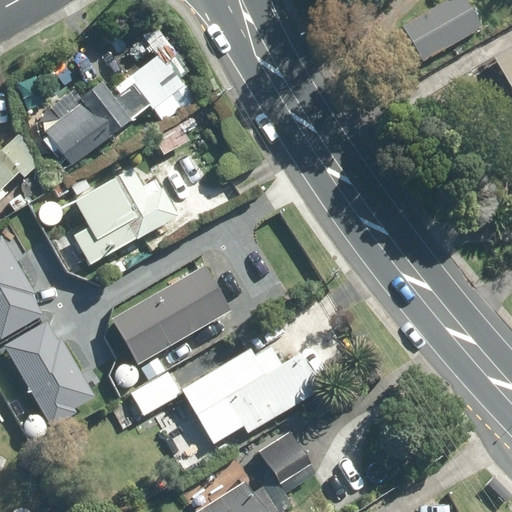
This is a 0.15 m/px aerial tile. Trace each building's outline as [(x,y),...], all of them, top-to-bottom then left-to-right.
[(461,0),(450,0),(400,29),(422,67),(480,32),(461,0)] [(511,52),(493,63),(511,97),(511,52)] [(154,53),(123,78),(149,110),(180,85),(154,53)] [(8,78),(18,95),(28,89),(34,85),(54,73),(44,58),(26,70),(24,68),(8,78)] [(62,154),(70,164),(127,121),(112,99),(100,83),(79,100),(81,103),(43,132),(49,141),(45,144),(56,158),(62,154)] [(179,125),(155,139),(164,154),(188,140),(179,125)] [(0,187),(12,175),(18,181),(34,165),(11,142),(0,153),(0,187)] [(72,202),(87,228),(72,236),(88,265),(176,217),(161,189),(146,197),(132,169),(72,202)] [(202,268),(108,320),(134,366),(228,313),(202,268)] [(203,376),(218,403),(196,415),(212,444),(242,426),(246,433),(319,390),(298,354),(263,374),(248,350),(203,376)] [(66,369),(31,391),(54,428),(97,400),(82,376),(73,381),(66,369)] [(167,371),(122,397),(137,421),(181,394),(167,371)] [(285,433),(257,451),(286,493),(313,473),(285,433)] [(244,483),(197,511),(275,511),(261,488),(251,495),(244,483)]
